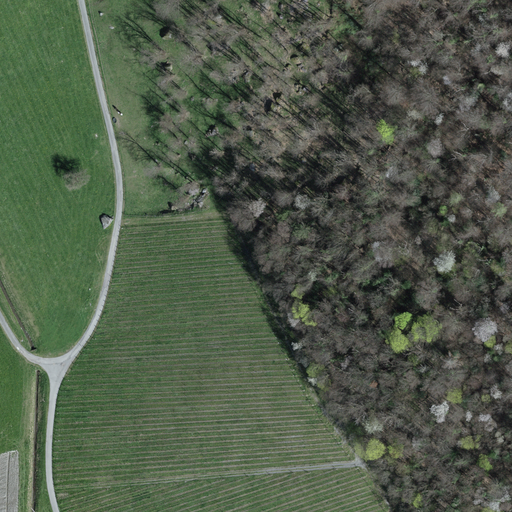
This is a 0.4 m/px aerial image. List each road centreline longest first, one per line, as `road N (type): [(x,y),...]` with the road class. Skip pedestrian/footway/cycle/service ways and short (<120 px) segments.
road 1 (unclassified): [(56,364),(79,346),(99,312),(119,199),(81,0)]
road 2 (unclassified): [(56,511),(48,453),(56,364)]
